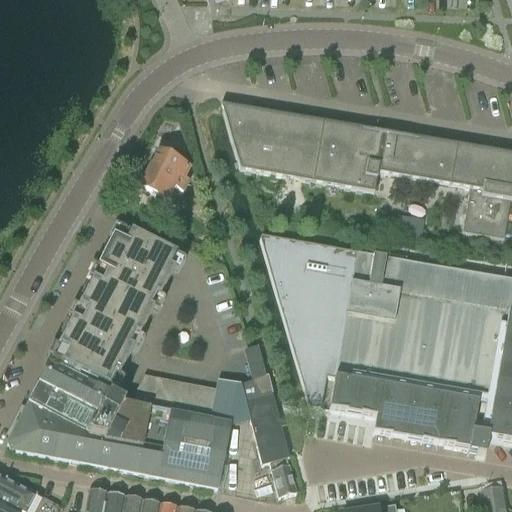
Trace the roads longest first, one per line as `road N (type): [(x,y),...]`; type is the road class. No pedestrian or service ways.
road 1 (residential): [(0,338),(142,94),(188,58)]
road 2 (residential): [(188,58),(266,40),(367,40),(511,79)]
road 3 (unknown): [(89,181),(174,229),(185,246),(189,270),(145,361)]
road 4 (residential): [(227,511),(0,467)]
road 5 (unclassified): [(321,466),(411,458),(511,477)]
